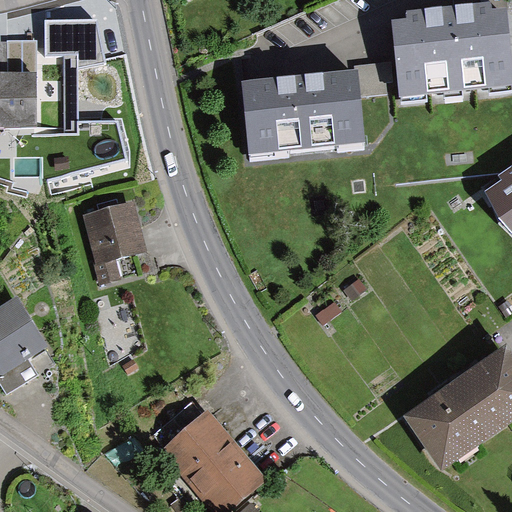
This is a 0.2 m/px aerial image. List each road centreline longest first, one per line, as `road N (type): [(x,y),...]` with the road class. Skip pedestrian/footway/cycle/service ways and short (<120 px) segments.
road 1 (tertiary): [(140,0),(182,181),(223,284),(297,396),(421,511)]
road 2 (residential): [(252,68),(410,0)]
road 3 (residential): [(19,438),(125,511)]
